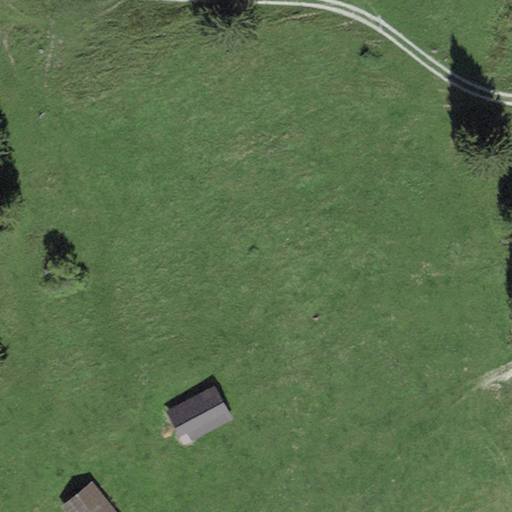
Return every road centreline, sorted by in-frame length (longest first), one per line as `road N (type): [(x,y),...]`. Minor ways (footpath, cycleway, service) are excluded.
road 1 (track): [(127,488),(149,501),(181,494),(511,368)]
road 2 (track): [(511,99),(466,90),(328,6),(211,0)]
road 3 (track): [(479,381),(402,449),(350,511)]
